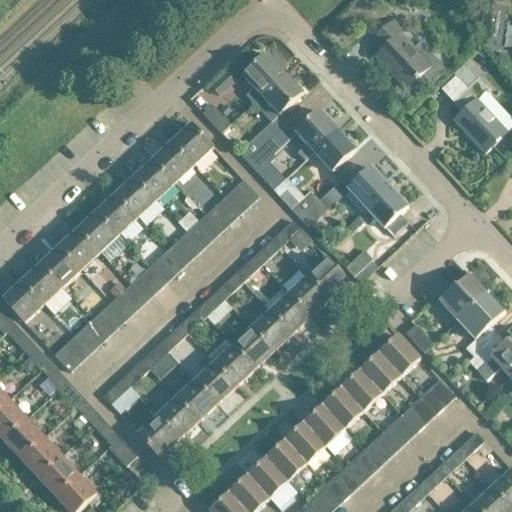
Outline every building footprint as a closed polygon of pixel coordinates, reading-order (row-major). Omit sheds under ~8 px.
[(492,8),(489,27),(505,29),(508,11),(492,8)] [(414,52),(402,38),(406,34),(395,22),(377,40),(386,50),(378,58),(407,91),(416,83),(417,84),(423,79),(431,87),(447,73),(421,45),(414,52)] [(255,108),(287,78),(268,58),(244,79),(262,99),(254,107),(255,108)] [(465,68),(454,78),(468,92),(468,91),(477,83),(479,82),(465,68)] [(287,78),(255,108),(262,115),(270,108),(281,119),(304,97),(287,78)] [(477,83),(468,91),(468,92),(453,105),(463,116),(454,124),(485,157),(506,138),(474,103),(486,92),(477,83)] [(511,97),(501,85),(492,92),(511,114),(511,97)] [(213,108),(204,117),(224,138),(233,129),(213,108)] [(316,157),(339,135),(320,115),(297,136),(316,157)] [(250,166),(269,148),(268,146),(282,134),(274,125),(240,156),(250,166)] [(174,146),(197,171),(216,153),(193,128),(174,146)] [(339,135),(316,157),(333,175),(356,154),(339,135)] [(178,188),(197,171),(174,146),(155,163),(178,188)] [(269,148),(250,166),(258,176),(278,158),(269,148)] [(159,206),(178,188),(155,163),(136,181),(159,206)] [(369,214),(392,192),(373,171),(349,193),(369,214)] [(141,223),(159,206),(136,181),(117,198),(141,223)] [(236,194),(251,210),(260,201),(245,185),(236,194)] [(409,226),(401,218),(409,210),(392,192),(369,214),(386,232),(388,230),(396,238),(409,226)] [(241,219),(251,210),(236,194),(226,203),(241,219)] [(302,223),(322,205),(313,196),(293,214),(302,223)] [(122,241),(141,223),(117,198),(99,215),(122,241)] [(232,228),(241,219),(226,203),(217,212),(232,228)] [(322,205),(302,223),(311,233),(331,215),(322,205)] [(223,236),(232,228),(217,212),(208,220),(223,236)] [(103,258),(122,241),(99,215),(80,233),(103,258)] [(213,245),(223,236),(208,220),(198,229),(213,245)] [(275,243),(283,252),(302,234),(294,226),(275,243)] [(204,254),(213,245),(198,229),(189,238),(204,254)] [(84,275),(103,258),(80,233),(61,250),(84,275)] [(195,263),(204,254),(189,238),(180,247),(195,263)] [(264,269),(283,252),(275,243),(257,261),(264,269)] [(185,271),(195,263),(180,247),(170,255),(185,271)] [(66,293),(84,275),(61,250),(42,268),(66,293)] [(365,253),(346,271),(355,281),(374,263),(365,253)] [(176,280),(185,271),(170,255),(161,264),(176,280)] [(245,287),(264,269),(257,261),(238,278),(245,287)] [(167,289),(176,280),(161,264),(152,273),(167,289)] [(311,281),(331,303),(349,285),(330,264),(311,281)] [(47,310),(66,293),(42,268),(24,285),(47,310)] [(157,298),(167,289),(152,273),(142,282),(157,298)] [(460,325),(489,297),(471,277),(441,305),(460,325)] [(227,304),(245,287),(238,278),(219,296),(227,304)] [(312,320),(331,303),(311,281),(292,299),(312,320)] [(148,306),(157,298),(142,282),(133,290),(148,306)] [(28,328),(47,310),(24,285),(4,303),(28,328)] [(139,315),(148,306),(133,290),(124,299),(139,315)] [(208,322),(227,304),(219,296),(200,314),(208,322)] [(475,362),(495,343),(486,334),(506,315),(489,297),(460,325),(477,344),(467,353),(475,362)] [(129,324),(139,315),(124,299),(114,308),(129,324)] [(293,338),(312,320),(292,299),(273,317),(293,338)] [(120,333),(129,324),(114,308),(105,317),(120,333)] [(0,332),(5,338),(8,336),(16,328),(0,310),(0,332)] [(189,339),(208,322),(200,314),(181,331),(189,339)] [(111,341),(120,333),(105,317),(96,325),(111,341)] [(274,355),(293,338),(273,317),(254,334),(274,355)] [(101,350),(111,341),(96,325),(86,334),(101,350)] [(25,355),(34,347),(16,328),(8,336),(25,355)] [(417,328),(407,337),(426,357),(435,348),(417,328)] [(170,357),(189,339),(181,331),(162,349),(170,357)] [(92,359),(101,350),(86,334),(77,343),(92,359)] [(255,373),(274,355),(254,334),(235,352),(255,373)] [(381,357),(402,380),(421,363),(400,340),(381,357)] [(83,367),(92,359),(77,343),(68,351),(83,367)] [(510,381),(511,379),(511,343),(503,351),(495,343),(475,362),(471,366),(487,384),(501,371),(510,381)] [(43,373),(51,366),(34,347),(25,355),(43,373)] [(151,375),(170,357),(162,349),(144,366),(151,375)] [(74,376),(83,367),(68,351),(59,360),(74,376)] [(236,390),(255,373),(235,352),(217,369),(236,390)] [(383,398),(402,380),(381,357),(362,374),(383,398)] [(60,392),(68,384),(51,366),(43,373),(60,392)] [(132,392),(151,375),(144,366),(125,384),(132,392)] [(218,408),(236,390),(217,369),(198,387),(218,408)] [(364,415),(383,398),(362,374),(343,392),(364,415)] [(77,411),(86,403),(68,384),(60,392),(77,411)] [(114,409),(132,392),(125,384),(106,401),(114,409)] [(447,410),(456,402),(440,385),(431,393),(447,410)] [(199,426),(218,408),(198,387),(179,404),(199,426)] [(0,412),(10,404),(0,392),(0,412)] [(346,433),(364,415),(343,392),(324,410),(346,433)] [(437,419),(447,410),(431,393),(422,402),(437,419)] [(428,427),(437,419),(422,402),(412,410),(428,427)] [(95,430),(103,422),(86,403),(77,411),(95,430)] [(0,438),(4,444),(27,422),(10,404),(0,412),(0,438)] [(180,443),(199,426),(179,404),(160,422),(180,443)] [(327,450),(346,433),(324,410),(305,427),(327,450)] [(419,436),(428,427),(412,410),(403,419),(419,436)] [(409,445),(419,436),(403,419),(394,428),(409,445)] [(22,462),(45,441),(27,422),(4,444),(22,462)] [(109,451),(120,441),(103,422),(95,430),(112,448),(109,451)] [(161,461),(180,443),(160,422),(141,439),(161,461)] [(308,468),(327,450),(305,427),(287,445),(308,468)] [(400,453),(409,445),(394,428),(384,436),(400,453)] [(390,462),(400,453),(384,436),(375,445),(390,462)] [(458,454),(466,462),(484,445),(477,437),(458,454)] [(39,481),(62,460),(45,441),(22,462),(39,481)] [(120,441),(109,451),(127,470),(138,460),(120,441)] [(289,485),(308,468),(287,445),(268,462),(289,485)] [(381,471),(390,462),(375,445),(365,454),(381,471)] [(105,474),(119,463),(112,454),(98,466),(105,474)] [(371,480),(381,471),(365,454),(356,463),(371,480)] [(447,480),(466,462),(458,454),(439,471),(447,480)] [(57,500),(80,479),(62,460),(39,481),(57,500)] [(270,503),(289,485),(268,462),(249,480),(270,503)] [(362,488),(371,480),(356,463),(346,471),(362,488)] [(353,497),(362,488),(346,471),(337,480),(353,497)] [(428,497),(447,480),(439,471),(420,489),(428,497)] [(511,511),(511,474),(493,492),(511,511)] [(80,479),(57,500),(67,511),(82,511),(98,498),(80,479)] [(459,500),(471,488),(460,479),(449,491),(459,500)] [(243,511),(260,511),(270,503),(249,480),(230,497),(243,511)] [(343,506),(353,497),(337,480),(327,489),(343,506)] [(331,511),(336,511),(343,506),(327,489),(318,498),(331,511)] [(406,511),(412,511),(428,497),(420,489),(401,506),(406,511)] [(476,511),(511,511),(493,492),(474,509),(476,511)] [(243,511),(230,497),(214,511),(243,511)] [(313,511),(331,511),(318,498),(308,506),(313,511)]
